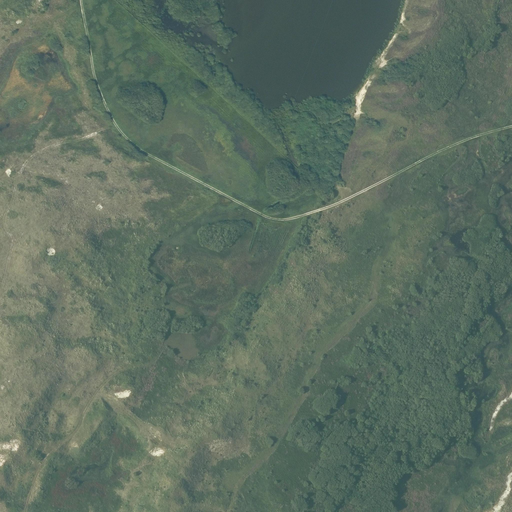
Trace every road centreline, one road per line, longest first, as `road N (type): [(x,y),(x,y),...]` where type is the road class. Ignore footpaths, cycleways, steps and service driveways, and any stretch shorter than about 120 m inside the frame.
road 1 (track): [(24,511),(48,454),(75,431),(99,386),(127,367),(149,365),(167,337),(166,283),(146,265),(152,250),(224,195)]
road 2 (track): [(362,191),(272,220),(141,151),(104,107),(81,0)]
road 3 (track): [(362,191),(382,203),(390,221),(369,302),(321,352),(284,430),(234,487),(227,511)]
road 4 (track): [(511,127),(452,146),(362,191)]
